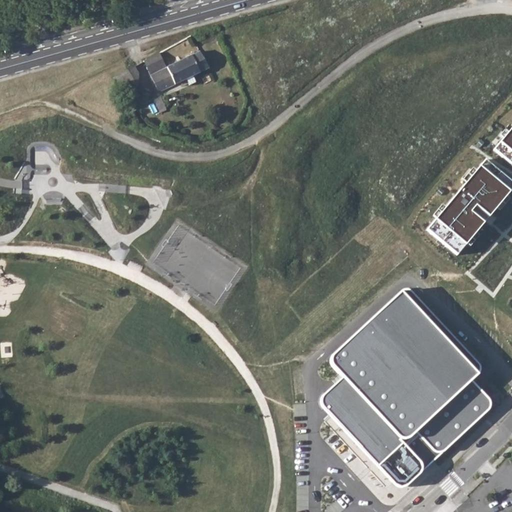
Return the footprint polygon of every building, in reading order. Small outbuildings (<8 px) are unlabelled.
[(157,52),(144,60),(151,76),(166,69),(157,52)] [(199,53),(166,69),(174,85),(186,80),(193,76),(209,69),(199,53)] [(134,66),(113,78),(121,91),(123,96),(124,95),(126,94),(133,91),(139,87),(138,73),(134,66)] [(166,69),(151,76),(160,92),(174,85),(166,69)] [(193,76),(186,80),(189,86),(196,82),(193,76)] [(113,78),(99,86),(107,99),(121,91),(113,78)] [(133,91),(126,94),(133,106),(140,102),(133,91)] [(152,105),(157,113),(160,112),(165,109),(160,98),(155,101),(156,103),(152,105)] [(165,109),(160,112),(164,119),(169,117),(165,109)] [(511,125),(492,148),(511,165),(511,125)] [(511,191),(511,182),(487,160),(426,229),(456,255),(511,191)] [(511,335),(511,316),(475,285),(466,295),(477,305),(480,301),(485,305),(481,309),(511,335)] [(401,290),(328,356),(326,361),(326,365),(338,381),(320,398),(318,404),(321,410),(390,485),(400,489),(409,484),(487,411),(490,406),(489,401),(471,381),(480,373),(481,368),(479,363),(411,292),(406,289),(401,290)]
